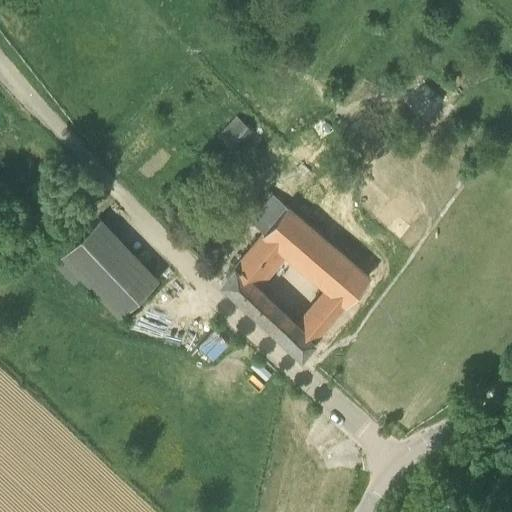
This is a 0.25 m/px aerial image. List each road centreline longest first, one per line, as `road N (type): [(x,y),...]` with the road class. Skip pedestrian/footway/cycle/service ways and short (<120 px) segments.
road 1 (unclassified): [(391,459),(253,333),(0,64)]
road 2 (tertiary): [(391,459),(444,438),(511,390)]
